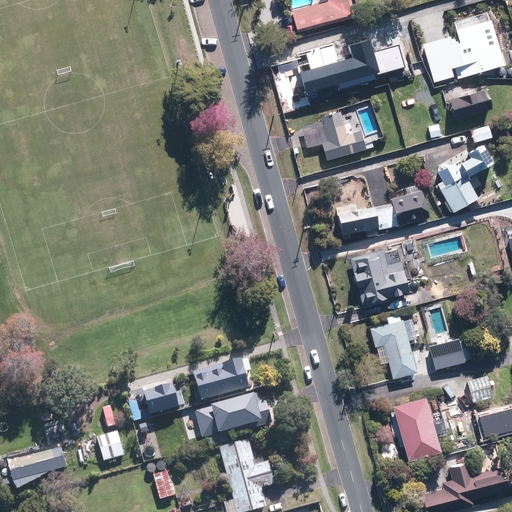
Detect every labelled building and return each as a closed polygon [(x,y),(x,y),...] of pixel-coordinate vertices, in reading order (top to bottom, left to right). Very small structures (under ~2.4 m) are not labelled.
[(290,10),(295,31),(353,15),(348,0),(325,0),(290,10)] [(480,7),(450,14),(454,35),(485,28),(480,7)] [(345,59),(342,45),(316,52),(326,91),(372,80),(365,53),(345,59)] [(484,90),(449,100),(452,110),(487,100),(484,90)] [(295,116),(302,115),(299,103),(292,104),(295,116)] [(322,144),(326,160),(364,150),(360,131),(346,135),(340,113),(322,118),(323,122),(302,127),(307,147),(322,144)] [(413,117),(405,119),(410,135),(418,132),(413,117)] [(468,133),(472,143),(491,137),(488,127),(468,133)] [(492,160),(479,142),(434,173),(439,182),(434,185),(452,214),(467,205),(472,213),(498,197),(488,180),(473,190),(466,179),(492,160)] [(376,181),(368,184),(372,198),(381,195),(376,181)] [(378,235),(378,231),(429,217),(418,183),(404,188),(405,194),(390,199),(391,203),(356,209),(355,202),(335,205),(340,235),(364,231),(365,237),(378,235)] [(406,269),(401,248),(348,259),(359,306),(420,293),(415,267),(406,269)] [(399,316),(387,318),(388,324),(370,328),(374,348),(376,348),(380,365),(387,363),(391,380),(416,374),(409,344),(417,342),(411,319),(400,321),(399,316)] [(463,337),(412,349),(418,373),(469,361),(463,337)] [(255,425),(237,361),(209,370),(218,404),(180,415),(188,444),(255,425)] [(487,376),(468,382),(475,405),(495,398),(487,376)] [(425,397),(392,406),(408,461),(441,451),(425,397)] [(106,461),(126,455),(119,431),(99,437),(106,461)] [(149,448),(146,437),(140,439),(143,449),(149,448)] [(251,439),(222,447),(239,511),(249,511),(269,507),(264,488),(277,484),(271,461),(258,464),(251,439)] [(157,455),(165,453),(163,446),(155,448),(157,455)] [(16,482),(60,470),(54,448),(24,456),(23,452),(9,456),(16,482)] [(425,511),(439,511),(474,504),(472,496),(503,489),(498,469),(470,475),(467,462),(449,466),(452,479),(441,482),(443,491),(422,496),(425,511)] [(176,495),(170,471),(156,475),(162,499),(176,495)]
